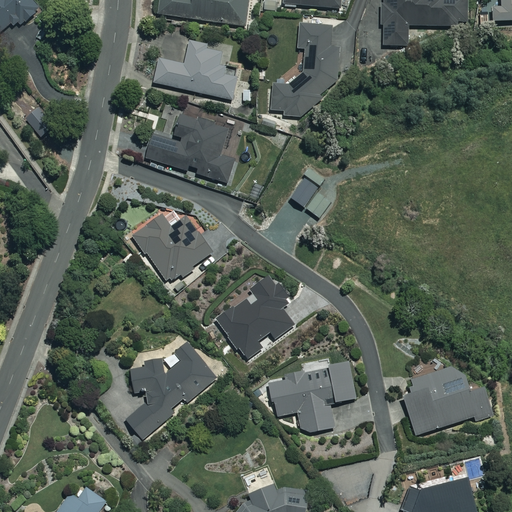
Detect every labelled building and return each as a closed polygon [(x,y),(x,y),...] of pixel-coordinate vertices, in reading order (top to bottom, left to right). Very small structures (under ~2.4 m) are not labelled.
[(0,0),(0,34),(10,26),(12,27),(16,24),(19,28),(40,10),(31,0),(0,0)] [(159,0),(158,15),(245,27),(248,0),(159,0)] [(283,0),(283,6),(341,9),(341,0),(283,0)] [(384,0),(384,4),(381,4),(381,26),(383,26),(383,47),(408,47),(408,27),(468,27),(468,0),(384,0)] [(511,0),(500,0),(500,8),(492,8),(493,23),(511,22),(511,0)] [(305,118),(336,86),(339,48),(330,47),(332,28),(299,25),(297,49),(305,50),(303,73),(300,76),(296,70),(286,79),(291,84),(289,86),(273,85),(271,111),(284,112),(284,117),(305,118)] [(229,50),(190,42),(185,65),(160,59),(154,84),(232,101),(238,72),(225,69),(229,50)] [(256,89),(244,89),(244,103),(255,104),(256,89)] [(55,128),(39,110),(27,121),(42,138),(55,128)] [(181,139),(179,143),(153,135),(146,159),(188,172),(190,167),(198,169),(196,174),(228,183),(234,161),(220,156),(228,129),(181,115),(174,137),(181,139)] [(264,188),(254,185),(249,202),(258,205),(264,188)] [(145,255),(147,254),(167,282),(169,280),(171,283),(180,277),(182,280),(197,269),(195,266),(213,253),(185,212),(169,223),(164,215),(132,237),(145,255)] [(292,303),(272,276),(251,290),(259,301),(251,307),(246,300),(217,320),(246,362),(263,349),(259,343),(271,334),(275,340),(294,326),(283,309),(292,303)] [(146,364),(143,364),(143,368),(132,369),(135,394),(147,392),(148,402),(127,420),(143,439),(177,412),(174,408),(183,401),(186,404),(217,378),(187,342),(174,353),(181,361),(172,369),(164,360),(146,362),(146,364)] [(268,385),(272,404),(275,403),(278,418),(298,413),(303,435),(335,428),(330,406),(357,399),(349,364),(306,374),(305,372),(285,376),(286,381),(268,385)] [(409,390),(411,395),(404,397),(416,436),(475,418),(476,421),(492,416),(484,388),(470,393),(461,365),(412,381),(414,388),(409,390)] [(402,511),(475,511),(468,479),(418,491),(408,488),(400,511),(402,511)] [(247,495),(249,501),(241,504),(234,511),(307,511),(308,488),(287,488),(279,491),(277,485),(247,495)] [(99,511),(106,502),(83,486),(74,498),(70,495),(58,511),(99,511)]
